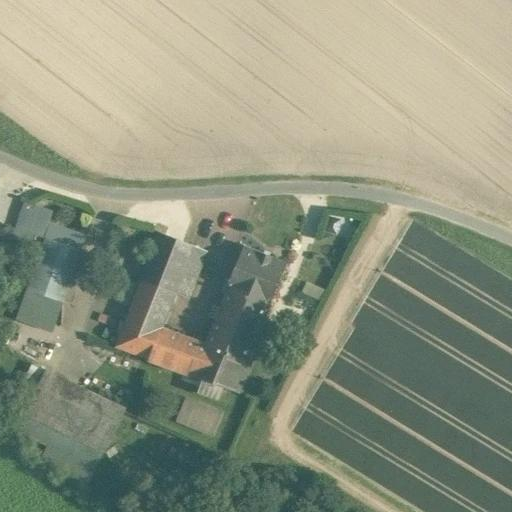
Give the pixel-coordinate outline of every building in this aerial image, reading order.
[(397,189),(429,143),(357,94),(325,140),(397,189)] [(269,306),(228,289),(206,343),(162,327),(176,293),(195,246),(160,232),(115,346),(234,391),(247,359),(269,306)] [(81,249),(46,237),(27,289),(62,302),(81,249)] [(287,262),(244,245),(227,289),(228,289),(269,306),(287,262)] [(195,246),(176,293),(188,297),(207,251),(195,246)] [(247,359),(234,391),(239,393),(252,361),(247,359)] [(33,364),(22,388),(34,393),(46,370),(33,364)] [(126,408),(46,370),(34,393),(24,413),(105,452),(126,408)] [(175,420),(214,434),(223,409),(184,395),(175,420)] [(246,432),(236,428),(229,445),(240,449),(246,432)]
